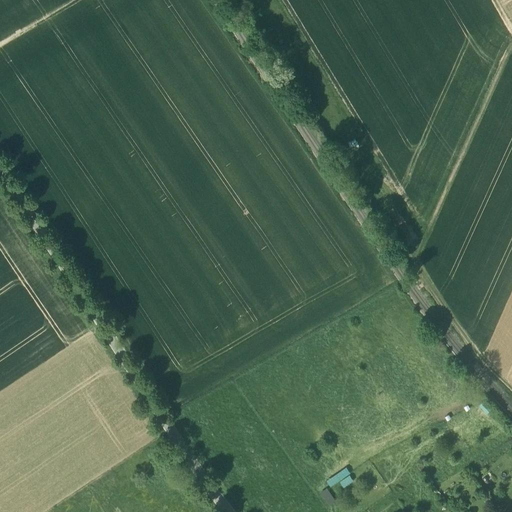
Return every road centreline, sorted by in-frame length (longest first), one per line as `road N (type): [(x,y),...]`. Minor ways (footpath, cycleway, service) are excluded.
road 1 (track): [(242,0),(430,291),(511,386)]
road 2 (unclassified): [(232,511),(0,172)]
road 3 (track): [(414,265),(511,48)]
